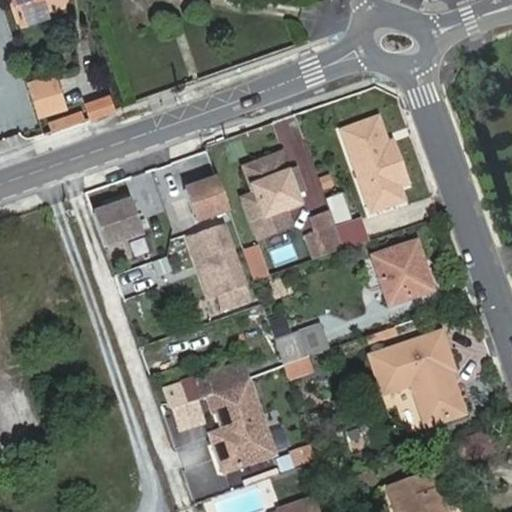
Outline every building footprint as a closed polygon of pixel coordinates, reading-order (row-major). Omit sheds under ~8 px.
[(38,0),(17,0),(14,1),(22,27),(45,19),(38,0)] [(53,75),(27,83),(38,116),(64,107),(53,75)] [(95,116),(115,109),(110,94),(89,101),(95,116)] [(53,131),(85,120),(82,112),(49,123),(53,131)] [(380,115),(339,129),(369,218),(410,204),(380,115)] [(245,172),(268,238),(289,231),(283,214),(298,209),(281,159),(245,172)] [(186,188),(197,227),(235,215),(224,177),(186,188)] [(327,205),(336,230),(352,224),(343,200),(327,205)] [(142,235),(129,202),(92,216),(104,249),(142,235)] [(188,242),(210,300),(245,288),(224,229),(188,242)] [(324,260),(345,254),(336,230),(316,238),(324,260)] [(275,266),(297,260),(292,245),(270,251),(275,266)] [(260,246),(243,252),(254,280),(271,274),(260,246)] [(376,261),(392,309),(435,294),(418,246),(376,261)] [(125,295),(176,281),(170,259),(119,273),(125,295)] [(264,316),(250,321),(260,348),(274,344),(264,316)] [(310,359),(330,352),(321,329),(301,335),(310,359)] [(444,373),(449,371),(456,370),(444,333),(372,357),(383,393),(412,383),(426,426),(464,414),(452,380),(448,382),(444,373)] [(290,366),(310,359),(301,335),(277,343),(286,367),(286,368),(288,366),(290,366)] [(314,376),(310,359),(290,366),(288,366),(286,368),(286,367),(292,384),(314,376)] [(244,367),(164,394),(170,410),(213,397),(225,434),(230,448),(217,452),(225,475),(276,458),(244,367)] [(26,391),(0,399),(0,457),(43,443),(26,391)] [(212,439),(217,452),(230,448),(225,434),(212,439)] [(463,441),(448,447),(454,465),(469,460),(463,441)] [(312,446),(290,451),(295,468),(316,462),(312,446)] [(448,511),(444,499),(453,495),(444,469),(391,488),(399,511),(448,511)] [(315,511),(312,501),(279,511),(315,511)]
